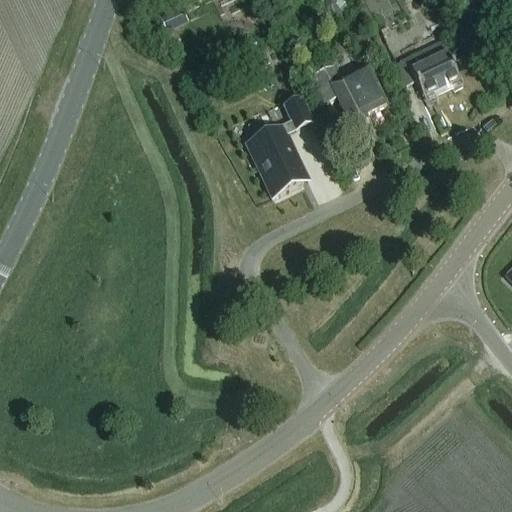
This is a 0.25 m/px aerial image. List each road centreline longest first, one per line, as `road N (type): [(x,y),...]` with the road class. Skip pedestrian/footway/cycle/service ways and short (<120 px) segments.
road 1 (residential): [(320,409),(248,278),(254,252),(468,141),(511,163)]
road 2 (tertiary): [(0,259),(106,0)]
road 3 (tertiary): [(164,511),(320,409)]
road 4 (tertiary): [(320,409),(442,278)]
